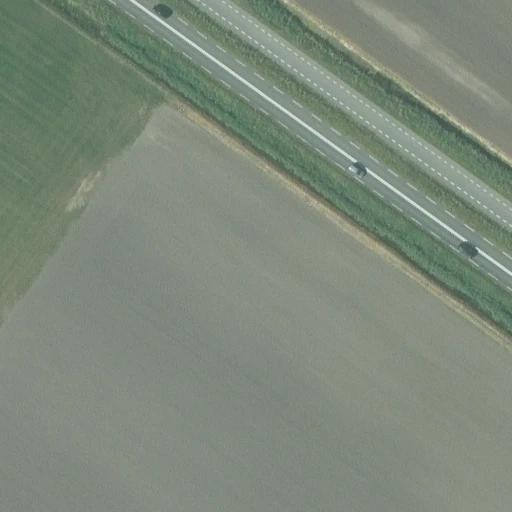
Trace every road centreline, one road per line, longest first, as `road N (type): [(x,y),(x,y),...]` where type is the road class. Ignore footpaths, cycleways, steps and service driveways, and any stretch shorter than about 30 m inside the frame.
road 1 (primary): [(511,276),(129,0)]
road 2 (unclassified): [(208,0),(511,219)]
